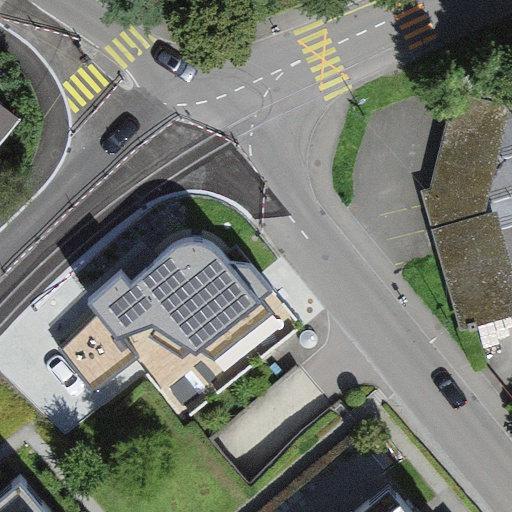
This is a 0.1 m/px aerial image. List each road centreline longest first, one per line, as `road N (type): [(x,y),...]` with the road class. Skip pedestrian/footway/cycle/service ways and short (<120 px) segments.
road 1 (residential): [(193,120),(252,167),(511,485)]
road 2 (tertiary): [(444,0),(193,120)]
road 3 (tertiary): [(193,120),(116,170),(0,279)]
road 4 (tertiary): [(193,120),(27,0)]
